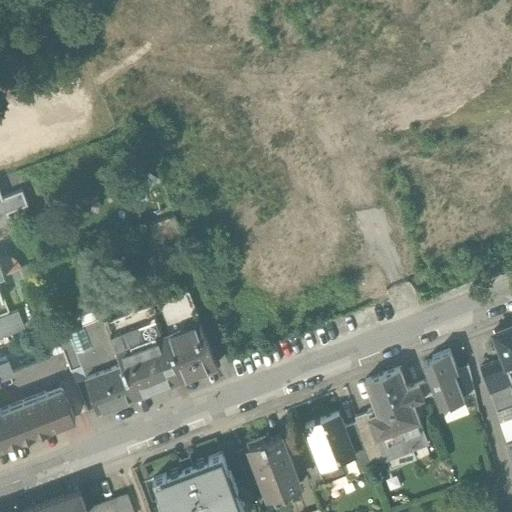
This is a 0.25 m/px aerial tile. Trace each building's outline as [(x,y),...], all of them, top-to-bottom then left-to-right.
[(0,226),(11,223),(7,212),(27,204),(21,190),(1,197),(0,194),(0,226)] [(169,243),(183,238),(174,216),(160,221),(169,243)] [(164,331),(152,300),(105,318),(134,394),(182,377),(164,331)] [(0,315),(0,335),(24,327),(17,309),(0,315)] [(105,318),(104,315),(57,334),(61,345),(72,341),(81,364),(98,408),(134,394),(105,318)] [(199,319),(164,331),(182,377),(216,363),(207,341),(208,340),(204,330),(203,330),(199,319)] [(511,323),(493,331),(503,357),(480,365),(498,410),(511,404),(511,388),(510,384),(511,383),(511,323)] [(72,341),(61,345),(70,368),(81,364),(72,341)] [(449,349),(432,356),(433,358),(422,362),(429,378),(418,382),(422,396),(434,391),(440,406),(463,397),(463,395),(453,370),(457,369),(456,368),(449,349)] [(0,376),(11,372),(5,357),(0,359),(0,376)] [(468,363),(456,368),(457,369),(453,370),(463,395),(474,390),(468,363)] [(406,387),(399,367),(365,379),(376,408),(366,411),(383,459),(386,457),(390,468),(415,458),(411,448),(427,441),(411,400),(422,396),(418,382),(406,387)] [(58,386),(0,408),(0,446),(72,419),(72,412),(63,388),(58,386)] [(383,459),(366,411),(355,415),(356,420),(371,463),(383,459)] [(337,412),(305,424),(319,462),(336,455),(337,458),(352,453),(353,452),(342,425),(337,412)] [(356,420),(342,425),(353,452),(352,453),(358,471),(372,466),(371,463),(356,420)] [(281,433),(262,440),(262,441),(249,446),(268,498),(298,487),(291,469),(294,468),(292,463),(287,455),(285,451),(287,450),(281,433)] [(244,511),(235,488),(237,487),(230,468),(228,469),(222,453),(207,458),(207,457),(192,462),(193,463),(182,468),(181,466),(167,472),(167,473),(153,479),(159,495),(157,496),(162,511),(244,511)] [(79,488),(13,511),(82,511),(87,510),(86,507),(79,488)] [(87,510),(82,511),(133,511),(127,492),(86,507),(87,510)]
